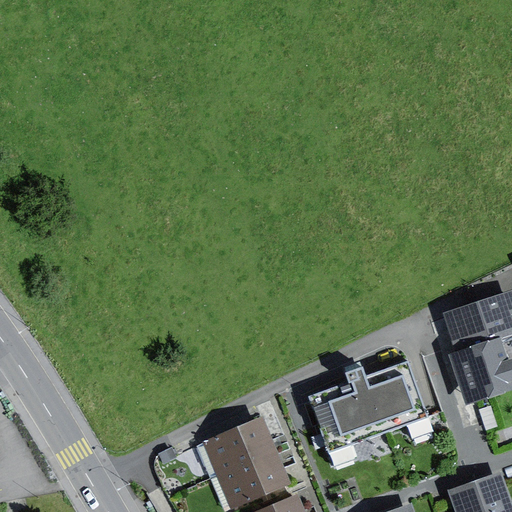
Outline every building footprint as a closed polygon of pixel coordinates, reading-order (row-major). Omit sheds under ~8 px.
[(469,422),(511,407),(511,314),(510,310),(451,331),(463,366),(451,371),(469,422)] [(405,368),(309,404),(328,455),(424,419),(405,368)] [(218,482),(274,459),(260,426),(204,449),(218,482)] [(274,459),(218,482),(231,511),(286,489),(274,459)] [(511,511),(511,499),(503,474),(449,493),(455,511),(511,511)]
